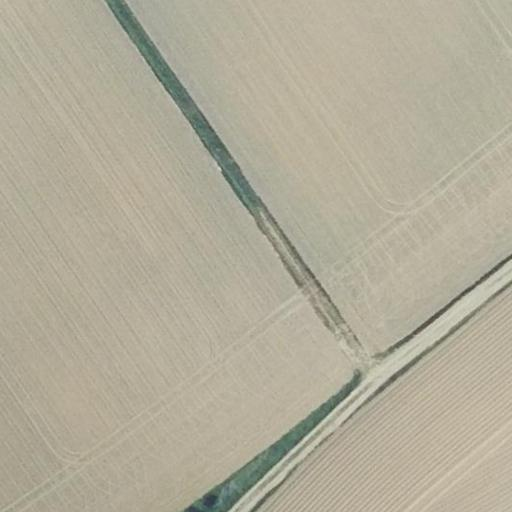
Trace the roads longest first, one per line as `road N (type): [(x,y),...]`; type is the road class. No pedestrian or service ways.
road 1 (track): [(374,377),(116,0)]
road 2 (track): [(237,511),(374,377),(511,268)]
